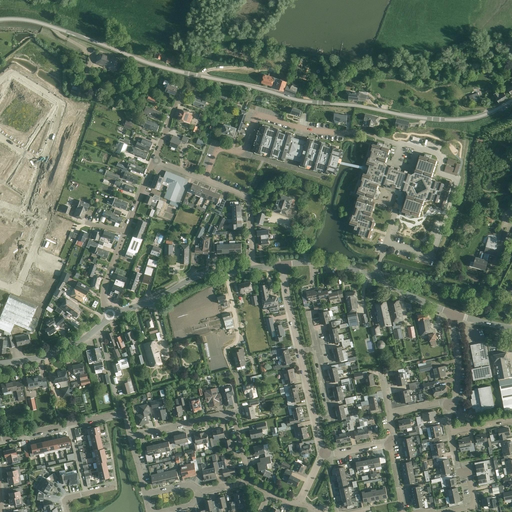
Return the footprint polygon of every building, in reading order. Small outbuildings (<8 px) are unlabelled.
[(107,67),(115,70),(119,59),(113,57),(113,56),(100,52),(99,53),(96,63),(96,64),(107,67)] [(276,89),(284,92),(287,82),(279,79),(275,78),(274,78),(264,75),(261,83),(272,86),(273,82),(278,84),(276,89)] [(169,82),(161,79),(159,83),(165,85),(164,87),(166,88),(165,91),(170,93),(169,95),(174,97),(178,85),(169,82)] [(285,92),(295,96),(297,88),(292,86),(291,87),(287,85),(285,92)] [(10,89),(7,94),(10,96),(11,95),(15,98),(21,89),(16,86),(12,91),(10,89)] [(70,92),(81,96),(84,88),(78,86),(76,90),(72,88),(70,92)] [(21,89),(15,98),(20,101),(25,92),(21,89)] [(25,92),(20,101),(24,103),(23,105),(26,107),(30,102),(27,100),(30,96),(25,92)] [(358,101),(365,101),(366,95),(359,94),(359,93),(349,92),(348,100),(358,101)] [(469,95),(471,102),(481,99),(479,92),(469,95)] [(496,98),(499,103),(507,99),(504,94),(500,96),(497,92),(493,95),(496,98)] [(206,102),(207,101),(197,97),(194,105),(204,108),(205,104),(206,104),(207,103),(206,102)] [(30,102),(26,107),(29,109),(30,107),(35,110),(40,102),(35,99),(32,104),(30,102)] [(72,101),(70,108),(77,110),(76,113),(81,115),(83,112),(81,111),(83,105),(72,101)] [(2,102),(0,105),(0,107),(7,112),(10,107),(2,102)] [(40,102),(35,110),(39,113),(45,105),(40,102)] [(45,105),(39,113),(44,116),(43,118),(46,120),(49,115),(46,113),(50,108),(45,105)] [(143,114),(159,120),(161,114),(146,107),(143,114)] [(301,111),(293,108),(291,114),(300,117),(301,111)] [(181,110),(178,119),(190,124),(194,114),(181,110)] [(222,133),(234,137),(236,132),(240,134),(247,112),(241,110),(239,116),(241,116),(237,129),(224,125),(222,133)] [(335,124),(335,123),(338,122),(339,122),(341,123),(340,123),(346,124),(347,115),(340,115),(338,115),(339,114),(334,113),(334,114),(334,115),(334,119),(335,123),(335,124)] [(67,115),(64,121),(75,125),(77,120),(79,120),(80,118),(74,116),(73,118),(67,115)] [(364,121),(363,126),(365,127),(367,125),(373,127),(374,123),(377,123),(378,117),(366,115),(364,121)] [(142,119),(139,125),(144,127),(156,132),(159,124),(147,119),(146,120),(142,119)] [(126,120),(124,126),(131,129),(134,123),(126,120)] [(32,121),(29,126),(38,132),(41,127),(32,121)] [(64,121),(62,127),(69,130),(68,132),(74,134),(75,131),(73,131),(75,125),(64,121)] [(278,160),(284,162),(286,157),(302,161),(300,166),(303,167),(304,168),(305,167),(307,168),(307,165),(312,167),(311,170),(318,171),(318,169),(323,170),(322,173),(329,175),(329,173),(336,175),(343,151),(337,149),(337,147),(331,145),(330,148),(325,146),(325,143),(319,142),(318,144),(314,143),(314,140),(308,138),(307,143),(291,139),(292,134),(286,132),(285,135),(281,133),(281,130),(275,129),(275,131),(269,130),(270,127),(263,125),(263,128),(260,127),(259,131),(258,131),(257,135),(258,136),(254,145),(255,145),(254,150),(256,150),(255,153),(257,154),(259,155),(259,154),(261,155),(262,152),(268,154),(267,156),(273,158),(274,156),(279,157),(278,160)] [(29,126),(26,131),(35,137),(38,132),(29,126)] [(26,131),(23,135),(32,141),(35,137),(26,131)] [(23,135),(20,140),(29,146),(32,141),(23,135)] [(60,136),(57,142),(68,145),(70,139),(72,140),(73,137),(68,135),(67,138),(60,136)] [(170,146),(177,149),(179,145),(180,145),(181,142),(186,144),(189,138),(184,136),(182,139),(173,135),(170,142),(171,142),(170,146)] [(135,147),(148,152),(152,142),(142,139),(142,141),(138,139),(137,141),(134,140),(132,146),(135,147)] [(57,142),(55,147),(62,150),(61,152),(67,154),(68,150),(66,150),(68,145),(57,142)] [(129,153),(145,159),(148,153),(131,147),(117,142),(115,148),(117,149),(116,153),(123,156),(125,151),(129,153)] [(367,174),(363,173),(361,181),(359,186),(357,194),(360,194),(359,197),(358,197),(358,198),(350,221),(349,224),(350,224),(355,226),(354,229),(357,230),(356,234),(362,236),(364,237),(369,238),(373,224),(370,217),(370,216),(371,215),(375,202),(372,201),(373,199),(375,193),(378,186),(378,185),(377,183),(381,182),(381,183),(382,183),(385,184),(383,185),(384,188),(390,190),(393,191),(396,190),(395,188),(399,189),(402,190),(405,191),(406,191),(408,194),(408,195),(407,195),(406,198),(402,212),(407,213),(406,215),(410,216),(409,217),(411,218),(412,215),(418,217),(423,203),(424,200),(423,200),(424,200),(426,198),(427,198),(427,199),(431,200),(438,203),(439,203),(439,204),(438,207),(444,209),(452,182),(447,180),(446,184),(445,184),(437,182),(433,180),(433,181),(432,181),(431,178),(432,174),(433,170),(437,161),(430,159),(431,156),(430,155),(429,157),(426,155),(425,157),(420,155),(415,169),(414,172),(415,173),(411,175),(411,174),(407,173),(390,168),(387,167),(385,163),(386,160),(390,149),(389,149),(383,147),(384,144),(383,144),(382,145),(379,144),(378,145),(373,144),(366,164),(370,165),(367,174)] [(52,155),(50,161),(61,165),(63,159),(65,160),(66,156),(60,154),(59,157),(52,155)] [(10,157),(8,160),(17,165),(19,162),(10,157)] [(8,160),(6,164),(14,169),(17,165),(8,160)] [(50,161),(48,167),(55,169),(54,172),(60,174),(61,170),(59,170),(61,165),(50,161)] [(247,170),(223,162),(219,173),(243,182),(247,170)] [(124,167),(123,169),(126,171),(127,169),(131,170),(140,173),(142,168),(138,167),(138,166),(134,164),(133,164),(129,163),(127,167),(127,168),(124,167)] [(6,164),(4,167),(12,172),(14,169),(6,164)] [(457,176),(460,165),(457,164),(455,168),(446,165),(444,172),(457,176)] [(4,167),(1,171),(10,176),(12,172),(4,167)] [(136,183),(138,177),(127,173),(127,172),(122,170),(121,174),(123,175),(122,178),(136,183)] [(1,171),(0,173),(0,174),(8,180),(10,176),(1,171)] [(176,202),(179,204),(189,180),(176,175),(166,171),(163,178),(156,175),(152,187),(159,190),(162,181),(169,184),(166,190),(167,190),(164,198),(176,202)] [(45,175),(43,181),(54,184),(56,178),(58,179),(59,176),(53,175),(52,177),(45,175)] [(43,181),(42,187),(48,189),(47,192),(53,194),(54,190),(52,190),(54,184),(43,181)] [(123,190),(132,193),(134,188),(126,184),(125,185),(122,183),(120,188),(124,190),(123,190)] [(192,193),(196,194),(199,186),(193,184),(191,189),(189,188),(187,192),(192,194),(192,193)] [(199,186),(196,194),(201,197),(205,188),(199,186)] [(205,188),(201,197),(207,199),(210,191),(205,188)] [(210,191),(207,199),(213,201),(216,193),(210,191)] [(39,193),(36,200),(47,205),(50,199),(51,199),(53,197),(47,194),(46,197),(39,193)] [(221,195),(216,193),(213,201),(218,203),(217,205),(220,206),(222,199),(220,198),(221,195)] [(287,215),(291,204),(294,205),(295,200),(280,194),(274,210),(287,215)] [(151,205),(156,207),(157,203),(152,201),(154,197),(148,195),(145,203),(151,205)] [(112,205),(125,210),(128,203),(115,198),(110,196),(106,204),(112,206),(112,205)] [(50,207),(56,209),(58,202),(52,199),(50,207)] [(215,213),(219,215),(220,212),(222,213),(226,201),(223,200),(218,211),(216,210),(215,213)] [(83,217),(89,204),(80,201),(73,216),(77,218),(78,215),(83,217)] [(241,205),(238,205),(238,202),(231,202),(231,206),(232,205),(232,212),(241,212),(241,205)] [(256,213),(255,218),(257,218),(256,223),(262,225),(265,214),(266,214),(266,211),(260,209),(259,212),(258,213),(256,213)] [(109,220),(120,224),(122,218),(118,217),(119,216),(111,213),(104,210),(102,215),(104,215),(103,217),(106,218),(106,217),(110,219),(109,220)] [(2,230),(7,232),(11,221),(6,219),(2,230)] [(62,223),(53,220),(51,224),(61,228),(62,223)] [(125,256),(131,259),(133,255),(136,256),(138,251),(142,240),(143,240),(145,234),(142,233),(147,222),(139,220),(132,236),(133,236),(128,248),(125,256)] [(7,232),(14,234),(18,223),(11,221),(7,232)] [(14,234),(19,236),(23,225),(18,223),(14,234)] [(77,226),(74,224),(68,236),(72,238),(77,240),(76,244),(81,247),(85,238),(86,238),(88,234),(81,231),(80,235),(74,233),(77,226)] [(29,228),(23,225),(19,236),(25,239),(29,228)] [(211,225),(208,232),(214,235),(217,228),(211,225)] [(195,253),(202,254),(204,241),(204,237),(205,237),(201,236),(203,232),(198,230),(195,236),(200,238),(199,246),(196,246),(195,253)] [(261,239),(262,245),(269,244),(269,238),(268,238),(268,234),(269,234),(269,230),(257,231),(258,239),(261,239)] [(90,238),(98,241),(100,233),(94,231),(93,235),(91,235),(90,238)] [(99,244),(103,245),(104,242),(105,238),(113,240),(115,234),(104,231),(102,237),(101,237),(99,244)] [(504,231),(501,241),(508,243),(511,233),(504,231)] [(471,262),(470,265),(485,270),(488,261),(486,261),(489,254),(494,256),(497,247),(497,245),(496,244),(497,244),(495,243),(496,240),(494,240),(495,239),(491,238),(488,247),(486,246),(484,253),(480,252),(478,259),(476,258),(474,262),(471,262)] [(55,243),(44,240),(43,244),(53,248),(55,243)] [(14,241),(12,246),(21,250),(23,245),(14,241)] [(165,255),(173,255),(173,244),(172,244),(172,241),(166,241),(166,244),(165,244),(165,255)] [(93,247),(91,252),(95,254),(106,258),(109,252),(102,249),(103,246),(98,244),(97,247),(94,246),(93,247)] [(161,249),(153,245),(150,254),(158,257),(161,249)] [(180,264),(189,264),(189,245),(181,245),(180,264)] [(144,266),(147,258),(141,256),(138,264),(144,266)] [(153,266),(156,267),(158,262),(149,259),(147,265),(153,267),(153,266)] [(4,267),(13,271),(15,266),(6,262),(4,267)] [(95,274),(98,265),(91,263),(87,275),(93,278),(90,287),(98,289),(101,279),(100,277),(99,279),(100,277),(100,276),(97,276),(98,275),(95,274)] [(149,284),(153,269),(146,267),(144,275),(142,282),(145,283),(145,284),(148,284),(148,283),(149,284)] [(30,275),(41,279),(42,275),(46,276),(48,272),(38,268),(36,270),(33,269),(30,275)] [(127,289),(134,291),(138,279),(140,280),(142,274),(134,271),(132,277),(127,289)] [(61,280),(66,283),(70,275),(64,272),(61,280)] [(41,279),(30,275),(28,281),(31,282),(30,285),(40,289),(42,285),(39,283),(41,279)] [(126,278),(118,275),(114,285),(110,295),(119,299),(120,294),(120,295),(123,288),(126,278)] [(56,288),(61,290),(65,283),(60,281),(56,288)] [(251,281),(238,284),(241,293),(253,290),(251,281)] [(78,282),(75,289),(86,295),(89,288),(78,282)] [(270,309),(270,311),(279,309),(278,305),(277,296),(269,298),(267,285),(260,286),(262,299),(263,307),(264,307),(264,310),(270,309)] [(32,288),(27,286),(23,294),(31,297),(30,299),(35,301),(36,298),(35,298),(37,292),(31,289),(32,288)] [(318,289),(320,299),(329,297),(328,290),(323,291),(322,288),(318,289)] [(62,292),(57,289),(54,294),(59,297),(62,292)] [(71,296),(82,302),(85,295),(74,289),(72,293),(73,293),(71,296)] [(320,299),(318,289),(306,292),(308,302),(320,299)] [(329,297),(330,300),(339,298),(343,297),(342,290),(338,291),(333,292),(332,289),(328,290),(329,297)] [(347,313),(351,313),(351,309),(358,308),(355,292),(345,293),(348,310),(347,310),(347,313)] [(224,303),(225,307),(228,306),(227,302),(226,295),(218,297),(219,304),(224,303)] [(82,310),(78,307),(78,306),(70,300),(68,301),(66,299),(60,307),(67,312),(66,312),(71,315),(72,315),(76,318),(82,310)] [(0,352),(5,353),(6,346),(9,346),(9,348),(14,347),(11,332),(14,324),(33,332),(38,319),(33,317),(35,312),(7,300),(0,316),(0,318),(0,319),(0,318),(0,328),(4,331),(4,334),(6,335),(6,338),(0,336),(0,352)] [(393,326),(395,340),(403,338),(400,325),(396,326),(395,322),(403,320),(399,301),(389,303),(393,323),(394,326),(393,326)] [(386,321),(388,327),(391,326),(386,302),(375,304),(379,323),(386,321)] [(356,312),(347,314),(349,327),(359,325),(356,312)] [(224,320),(226,329),(234,327),(231,318),(230,313),(222,315),(224,320)] [(418,324),(421,336),(430,334),(429,329),(431,329),(430,322),(429,322),(429,319),(428,313),(418,315),(419,321),(418,321),(419,324),(418,324)] [(58,326),(65,320),(61,315),(54,321),(52,318),(46,322),(47,323),(46,324),(48,327),(49,327),(45,329),(49,335),(56,330),(55,329),(58,327),(58,326)] [(328,323),(329,327),(340,325),(339,320),(331,322),(331,320),(333,319),(332,316),(330,317),(320,319),(321,325),(328,323)] [(272,317),(266,319),(269,332),(275,330),(277,337),(276,337),(277,342),(282,341),(281,337),(285,336),(284,331),(283,331),(281,325),(274,326),(272,317)] [(371,327),(373,337),(380,335),(378,326),(371,327)] [(330,336),(338,335),(337,328),(329,330),(330,336)] [(129,341),(131,345),(135,344),(133,339),(130,331),(124,334),(127,342),(129,341)] [(111,347),(117,345),(112,332),(106,335),(111,347)] [(15,336),(17,346),(30,343),(28,335),(24,336),(24,334),(15,336)] [(429,335),(431,345),(437,343),(434,334),(429,335)] [(338,335),(330,336),(332,343),(340,342),(338,335)] [(117,345),(119,349),(125,346),(123,342),(122,342),(120,336),(115,338),(117,345)] [(143,344),(150,367),(162,364),(155,340),(143,344)] [(385,345),(384,343),(384,342),(382,341),(381,341),(379,341),(378,342),(377,343),(376,345),(376,346),(377,348),(378,348),(380,349),(381,349),(382,349),(383,348),(384,346),(385,345)] [(471,369),(473,381),(492,377),(489,360),(486,343),(470,346),(474,363),(475,369),(471,369)] [(333,349),(335,355),(346,353),(345,350),(342,350),(341,347),(333,349)] [(90,364),(93,363),(92,363),(93,362),(95,372),(104,370),(99,348),(86,351),(88,361),(89,361),(90,364)] [(233,353),(237,367),(246,365),(243,355),(244,355),(243,348),(239,349),(239,352),(233,353)] [(276,357),(277,359),(279,359),(290,357),(288,350),(286,350),(285,348),(272,350),(272,351),(271,351),(272,354),(273,354),(276,354),(277,357),(276,357)] [(112,351),(115,358),(120,356),(118,349),(112,351)] [(348,359),(348,362),(355,361),(354,357),(348,358),(347,352),(346,353),(335,355),(336,362),(344,360),(348,359)] [(498,379),(504,411),(511,409),(511,378),(507,358),(506,353),(494,355),(495,362),(496,366),(495,366),(498,379)] [(276,370),(290,367),(289,364),(291,363),(290,357),(279,359),(279,362),(278,362),(278,365),(273,366),(274,370),(275,370),(276,370)] [(115,372),(116,376),(122,375),(120,371),(121,371),(120,368),(128,365),(126,358),(118,361),(118,363),(113,365),(115,373),(115,372)] [(76,366),(72,367),(74,373),(80,372),(80,375),(79,375),(81,385),(90,383),(89,379),(87,379),(86,374),(84,374),(83,371),(84,371),(82,364),(76,365),(76,366)] [(435,374),(436,378),(446,376),(444,370),(446,370),(445,366),(433,369),(432,364),(424,366),(419,367),(420,372),(426,371),(431,369),(432,374),(435,374)] [(329,370),(328,371),(328,373),(330,373),(330,376),(341,373),(343,373),(343,370),(342,370),(337,371),(337,367),(329,369),(329,370)] [(395,375),(397,380),(406,379),(406,378),(410,378),(408,368),(398,370),(399,374),(395,375)] [(281,380),(282,384),(286,383),(286,384),(296,382),(295,377),(294,377),(293,369),(283,371),(285,379),(281,380)] [(61,389),(63,397),(71,395),(69,387),(68,387),(67,380),(65,371),(52,374),(54,383),(61,381),(63,388),(61,389)] [(365,379),(367,386),(375,384),(373,374),(368,375),(367,371),(362,372),(354,374),(355,380),(363,378),(363,380),(365,379)] [(330,376),(332,382),(340,381),(339,377),(341,377),(341,373),(330,376)] [(27,379),(29,388),(42,385),(43,388),(47,387),(46,380),(42,380),(41,376),(27,379)] [(23,390),(21,381),(15,383),(15,382),(1,384),(3,395),(12,393),(11,391),(16,390),(17,391),(16,391),(18,401),(25,400),(24,396),(23,390)] [(350,384),(352,390),(354,390),(352,381),(350,381),(342,383),(342,386),(350,384)] [(121,384),(124,395),(130,393),(127,382),(121,384)] [(433,392),(434,396),(447,394),(445,386),(435,388),(434,382),(421,385),(422,390),(424,389),(424,390),(431,389),(431,393),(433,392)] [(252,384),(243,386),(245,394),(249,393),(250,398),(257,397),(255,389),(253,389),(252,384)] [(284,387),(286,396),(290,396),(290,395),(298,394),(297,388),(299,388),(298,384),(284,387)] [(222,393),(226,406),(233,404),(231,395),(234,395),(231,386),(225,388),(226,392),(222,393)] [(333,388),(334,394),(342,393),(342,392),(346,392),(345,389),(342,389),(341,386),(333,388)] [(475,409),(476,413),(492,410),(492,408),(494,407),(490,386),(474,389),(475,390),(470,391),(472,399),(471,399),(473,409),(475,409)] [(209,401),(211,407),(220,405),(219,402),(222,401),(221,394),(217,395),(216,392),(219,392),(218,388),(215,389),(215,388),(207,390),(207,393),(205,393),(207,402),(209,401)] [(342,393),(334,394),(336,401),(344,399),(342,393)] [(361,402),(362,406),(377,403),(377,399),(378,399),(377,393),(367,395),(368,401),(361,402)] [(418,402),(424,400),(422,393),(416,395),(418,402)] [(287,403),(288,405),(294,404),(294,405),(296,404),(296,401),(300,400),(298,394),(290,395),(290,396),(292,402),(287,403)] [(408,402),(408,405),(415,403),(415,400),(414,395),(410,395),(400,397),(401,403),(408,402)] [(185,397),(178,399),(179,406),(187,404),(185,397)] [(36,409),(34,398),(27,399),(30,411),(36,409)] [(156,411),(158,422),(168,419),(165,409),(163,410),(162,406),(161,399),(151,401),(153,408),(159,407),(160,410),(156,411)] [(189,402),(192,413),(197,412),(197,411),(201,410),(199,399),(194,400),(194,401),(189,402)] [(370,409),(371,414),(381,412),(380,406),(378,407),(377,403),(362,406),(363,410),(370,409)] [(291,409),(293,414),(302,412),(301,407),(295,408),(294,405),(294,404),(288,405),(289,409),(291,409)] [(138,425),(139,425),(147,424),(148,422),(146,417),(145,414),(149,413),(147,405),(138,407),(140,416),(136,417),(138,425)] [(335,407),(337,413),(348,411),(347,407),(344,408),(343,405),(335,407)] [(176,416),(176,417),(181,416),(181,415),(183,415),(181,406),(179,406),(179,407),(174,408),(174,407),(172,408),(174,417),(176,416)] [(246,413),(248,420),(255,418),(252,407),(244,408),(245,413),(246,413)] [(346,421),(349,420),(354,419),(359,418),(357,409),(354,409),(355,415),(346,417),(345,415),(348,414),(349,413),(348,411),(337,413),(338,420),(346,418),(346,421)] [(422,413),(424,421),(436,419),(435,411),(422,413)] [(287,422),(287,425),(292,424),(300,423),(299,419),(304,418),(302,412),(293,414),(293,417),(289,418),(290,421),(287,422)] [(359,422),(360,426),(363,438),(369,437),(369,433),(372,433),(371,426),(365,427),(364,422),(366,421),(369,418),(368,416),(359,418),(360,422),(359,422)] [(399,421),(400,430),(412,427),(410,419),(399,421)] [(282,426),(278,427),(279,430),(287,429),(286,422),(282,423),(282,426)] [(249,431),(251,439),(263,436),(262,430),(266,429),(265,423),(256,425),(257,429),(249,431)] [(298,432),(300,439),(309,437),(306,427),(303,428),(302,423),(294,425),(295,429),(296,433),(298,432)] [(354,431),(356,440),(363,438),(360,426),(357,427),(358,431),(354,431)] [(415,429),(408,431),(409,436),(419,434),(420,433),(418,426),(415,427),(415,429)] [(99,433),(100,433),(98,427),(87,429),(89,435),(90,435),(99,433)] [(213,431),(215,438),(224,436),(223,428),(220,429),(220,430),(213,431)] [(498,430),(500,440),(506,439),(505,435),(510,434),(508,428),(498,430)] [(342,434),(344,442),(351,441),(349,432),(346,433),(345,429),(342,429),(342,434)] [(432,441),(437,440),(436,438),(442,436),(442,435),(443,434),(442,430),(431,433),(432,438),(429,439),(430,442),(432,441)] [(337,439),(337,443),(344,442),(342,434),(336,435),(335,431),(332,431),(333,440),(337,439)] [(210,446),(210,447),(214,446),(213,443),(213,441),(212,441),(212,438),(208,439),(207,432),(201,434),(203,444),(206,443),(207,447),(210,446)] [(171,439),(173,447),(177,446),(176,444),(180,443),(180,446),(183,445),(180,433),(177,434),(177,436),(174,436),(174,438),(171,439)] [(182,433),(180,433),(183,445),(185,445),(185,442),(188,442),(188,444),(192,443),(191,437),(187,438),(186,434),(183,434),(182,433)] [(195,435),(196,442),(192,442),(194,451),(198,450),(198,449),(200,448),(199,444),(203,444),(201,434),(195,435)] [(478,442),(476,443),(476,445),(482,444),(482,442),(486,441),(487,447),(491,446),(490,438),(486,438),(485,434),(476,436),(478,442)] [(469,446),(470,452),(475,451),(473,443),(471,443),(469,437),(462,439),(462,440),(458,441),(460,448),(469,446)] [(501,443),(499,443),(499,446),(502,446),(502,449),(511,447),(511,446),(511,441),(501,443)] [(291,444),(292,447),(296,446),(297,448),(300,448),(302,455),(303,455),(303,457),(305,458),(308,457),(309,456),(308,453),(311,453),(310,445),(304,446),(303,442),(296,444),(296,443),(291,444)] [(29,450),(31,457),(34,456),(39,454),(36,444),(31,445),(32,450),(29,450)] [(264,453),(265,457),(270,456),(272,456),(270,448),(264,449),(263,445),(253,447),(255,455),(264,453)] [(511,447),(502,449),(504,456),(511,454),(511,447)] [(5,456),(5,457),(6,457),(16,454),(15,449),(13,449),(13,448),(10,449),(10,450),(4,451),(4,452),(3,453),(4,456),(5,456)] [(432,456),(433,459),(436,458),(442,457),(441,454),(446,453),(444,448),(435,450),(436,455),(432,456)] [(12,461),(13,464),(20,462),(19,459),(17,459),(16,454),(6,457),(7,462),(12,461)] [(263,475),(269,478),(272,473),(266,470),(265,469),(268,468),(267,464),(272,462),(270,456),(265,457),(260,458),(261,462),(257,463),(259,471),(261,470),(262,473),(264,474),(263,475)] [(222,469),(224,476),(235,474),(234,467),(227,468),(224,457),(221,458),(222,462),(218,463),(219,469),(222,469)] [(438,461),(440,468),(450,466),(448,459),(443,460),(442,457),(436,458),(437,462),(438,461)] [(505,464),(506,468),(511,466),(511,459),(508,461),(507,458),(501,459),(502,465),(505,464)] [(475,463),(476,469),(488,466),(487,463),(489,463),(489,460),(487,461),(475,463)] [(187,464),(190,476),(196,475),(195,471),(196,471),(194,463),(193,461),(191,461),(191,463),(187,464)] [(209,470),(211,480),(217,479),(215,471),(219,470),(219,469),(218,463),(217,463),(217,461),(211,463),(212,469),(209,470)] [(295,469),(303,473),(306,466),(299,462),(295,461),(292,468),(295,469)] [(183,474),(184,478),(190,476),(187,464),(183,465),(183,463),(180,464),(180,466),(182,474),(183,474)] [(203,473),(205,481),(211,480),(209,470),(206,470),(205,464),(198,465),(200,474),(203,473)] [(434,477),(435,479),(440,478),(450,476),(449,473),(451,473),(450,466),(440,468),(441,474),(435,476),(434,477)] [(505,474),(506,475),(507,474),(511,473),(511,466),(506,468),(503,468),(505,474)] [(8,478),(21,475),(20,475),(18,467),(12,468),(12,471),(7,472),(8,478)] [(65,484),(68,483),(65,473),(65,470),(59,471),(60,475),(59,475),(61,484),(65,483),(65,484)] [(177,470),(170,471),(172,480),(179,479),(177,470)] [(296,487),(300,479),(291,475),(292,472),(286,470),(284,475),(289,478),(287,483),(296,487)] [(170,471),(164,473),(166,481),(172,480),(170,471)] [(491,471),(477,474),(478,480),(490,478),(489,475),(495,474),(494,471),(491,471)] [(102,479),(102,480),(108,479),(107,478),(109,477),(108,472),(99,474),(100,479),(102,479)] [(65,473),(68,483),(68,485),(74,484),(72,474),(67,476),(66,473),(65,473)] [(164,473),(158,474),(160,483),(166,481),(164,473)] [(158,474),(151,475),(153,484),(160,483),(158,474)] [(14,482),(14,485),(21,484),(19,475),(21,475),(8,478),(7,478),(8,479),(7,479),(8,482),(9,482),(9,483),(14,482)] [(39,482),(51,489),(52,487),(51,486),(53,483),(52,482),(52,481),(55,480),(51,475),(49,476),(50,479),(49,480),(43,477),(39,482)] [(445,480),(447,487),(455,485),(457,485),(455,478),(452,478),(452,476),(450,476),(440,478),(441,481),(445,480)] [(509,482),(510,488),(511,487),(511,480),(511,481),(510,477),(503,479),(504,483),(509,482)] [(478,480),(479,486),(493,483),(493,480),(490,480),(490,478),(478,480)] [(38,493),(38,497),(44,497),(44,494),(46,495),(48,492),(49,492),(51,489),(39,482),(36,488),(42,492),(41,494),(38,493)] [(504,492),(503,485),(499,486),(498,483),(492,484),(494,494),(504,492)] [(447,490),(449,497),(459,494),(457,488),(455,488),(455,485),(447,487),(445,487),(446,490),(447,490)] [(374,489),(376,500),(380,499),(381,500),(383,500),(383,499),(388,498),(386,487),(384,487),(384,486),(379,487),(380,490),(377,490),(376,489),(374,489)] [(340,489),(341,495),(350,493),(349,490),(351,489),(350,487),(348,487),(340,489)] [(10,499),(22,496),(20,497),(19,492),(21,491),(20,488),(13,489),(14,492),(9,494),(10,499)] [(371,501),(376,500),(374,489),(371,490),(371,491),(365,493),(365,491),(362,492),(364,502),(369,501),(369,502),(371,502),(371,501)] [(511,490),(503,493),(505,502),(509,503),(511,501),(511,490)] [(228,503),(230,511),(235,510),(234,505),(237,504),(244,503),(242,493),(235,495),(236,502),(234,502),(233,502),(228,503)] [(449,504),(449,507),(458,505),(458,502),(460,501),(459,494),(449,497),(450,503),(449,504)] [(15,504),(16,507),(23,505),(21,497),(22,497),(22,496),(10,499),(9,499),(10,500),(9,500),(10,504),(11,505),(15,504)] [(215,501),(217,511),(222,511),(221,508),(226,507),(224,497),(221,498),(218,499),(218,500),(215,501)] [(484,508),(486,509),(498,507),(496,498),(492,499),(492,497),(485,498),(485,499),(482,500),(483,506),(484,506),(484,508)] [(351,499),(343,501),(344,507),(347,506),(348,509),(353,508),(352,502),(356,501),(356,498),(351,499)] [(43,501),(40,500),(42,510),(44,510),(56,507),(54,507),(54,504),(53,505),(52,501),(44,503),(43,501)] [(212,510),(212,511),(217,511),(215,501),(212,502),(211,500),(209,501),(209,500),(205,501),(207,511),(212,510)]
